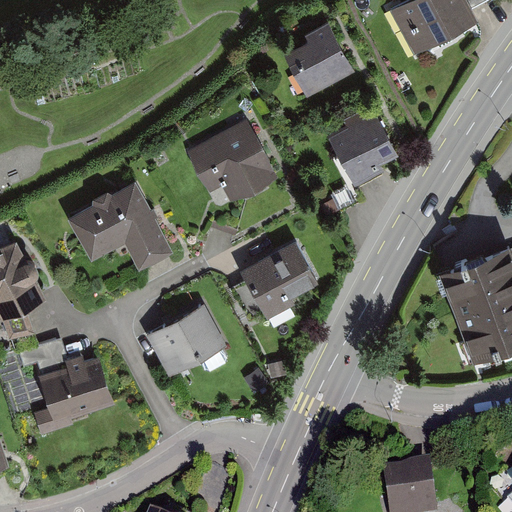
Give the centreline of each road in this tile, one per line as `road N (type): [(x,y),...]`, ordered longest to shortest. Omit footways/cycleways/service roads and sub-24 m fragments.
road 1 (tertiary): [(511,73),(333,373)]
road 2 (residential): [(298,457),(235,436),(212,437),(84,507)]
road 3 (residential): [(333,373),(422,404),(511,394)]
